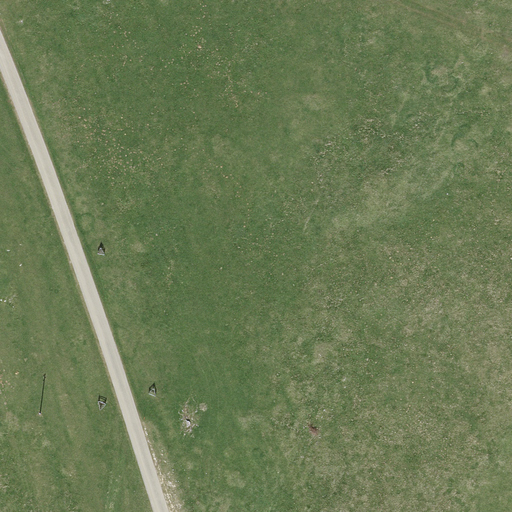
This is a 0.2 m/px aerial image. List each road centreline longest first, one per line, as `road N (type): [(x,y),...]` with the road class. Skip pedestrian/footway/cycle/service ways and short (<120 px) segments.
road 1 (track): [(158,511),(0,48)]
road 2 (track): [(382,0),(511,48)]
